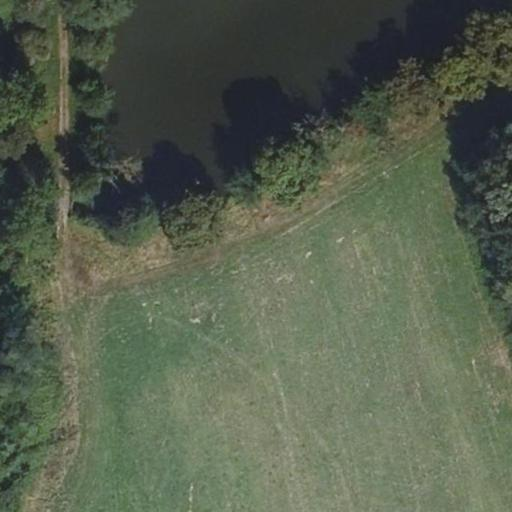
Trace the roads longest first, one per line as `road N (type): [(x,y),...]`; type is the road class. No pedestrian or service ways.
road 1 (unknown): [(63,0),(65,276),(32,511)]
road 2 (unknown): [(65,276),(115,287),(201,256),(511,89)]
